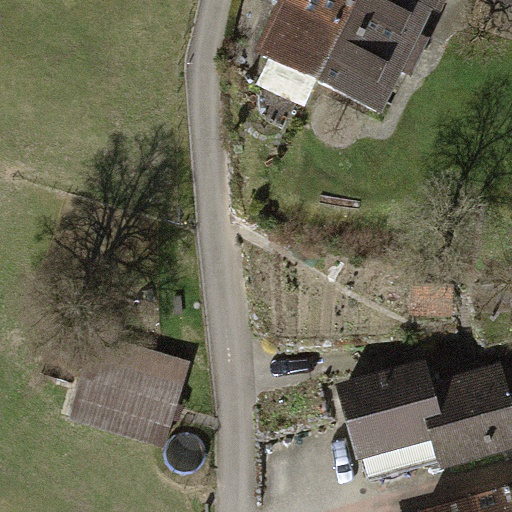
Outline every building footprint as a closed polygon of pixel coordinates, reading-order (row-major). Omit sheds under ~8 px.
[(397,0),(283,0),(254,61),(384,122),(405,78),(412,81),(431,43),(423,39),(433,17),(397,0)] [(397,0),(433,17),(441,20),(450,0),(397,0)] [(511,0),(486,0),(511,9),(511,0)] [(165,453),(191,364),(94,336),(68,425),(165,453)] [(423,355),(333,380),(353,453),(428,433),(436,464),(511,443),(511,407),(499,359),(429,377),(423,355)] [(469,511),(511,511),(511,498),(507,481),(464,494),(469,511)] [(417,511),(469,511),(464,494),(416,508),(417,511)]
